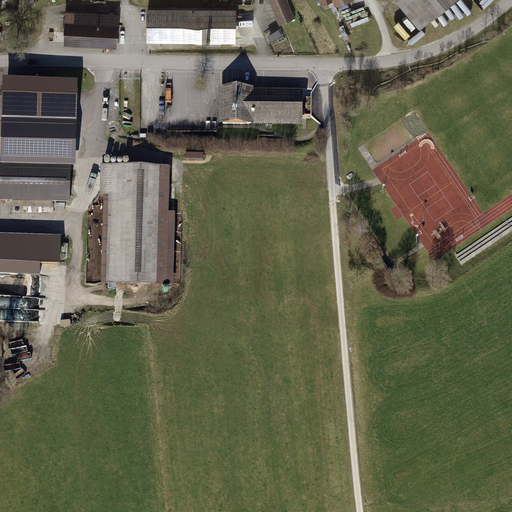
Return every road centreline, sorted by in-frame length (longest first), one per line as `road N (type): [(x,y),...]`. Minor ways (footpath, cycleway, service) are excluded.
road 1 (residential): [(508,0),(449,41),(386,61),(0,61)]
road 2 (track): [(361,511),(325,63)]
